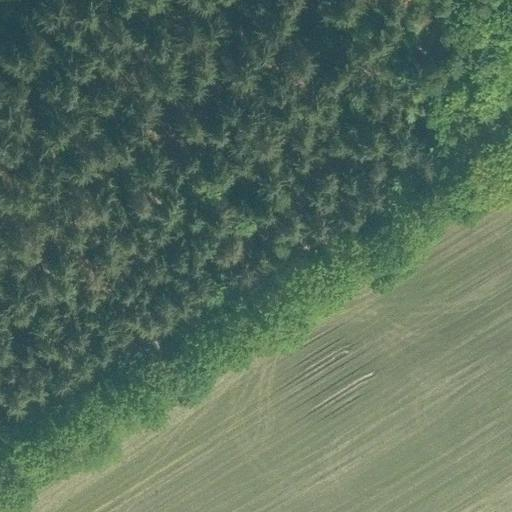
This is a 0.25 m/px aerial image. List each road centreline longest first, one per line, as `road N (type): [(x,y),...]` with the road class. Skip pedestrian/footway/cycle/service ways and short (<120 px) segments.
road 1 (track): [(496,130),(0,435)]
road 2 (track): [(445,0),(496,130)]
